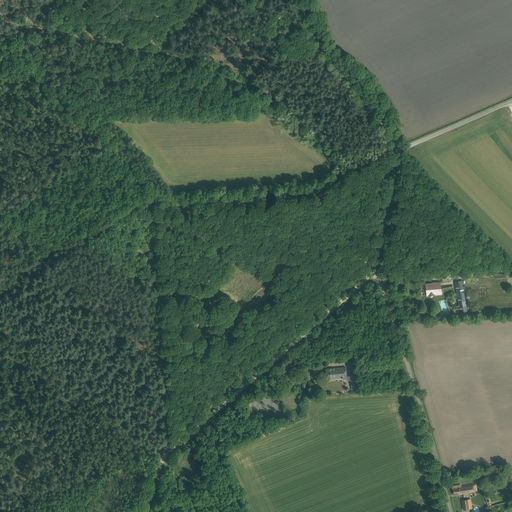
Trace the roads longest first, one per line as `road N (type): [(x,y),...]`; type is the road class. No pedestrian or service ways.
road 1 (unclassified): [(451,511),(374,266),(397,150),(511,102)]
road 2 (track): [(374,270),(166,451)]
road 3 (track): [(20,54),(53,114),(85,127),(154,209)]
road 4 (track): [(397,150),(295,0)]
road 5 (track): [(161,357),(153,213)]
